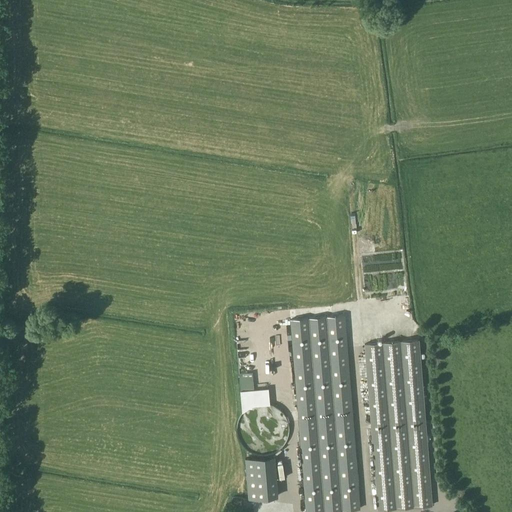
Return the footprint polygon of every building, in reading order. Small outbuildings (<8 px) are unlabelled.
[(290,319),(305,511),(311,511),(360,508),(344,315),(290,319)] [(74,328),(72,319),(45,322),(46,332),(74,328)] [(365,344),(378,509),(432,505),(419,339),(365,344)] [(241,389),(254,388),(252,371),(239,372),(241,389)] [(247,498),(278,495),(275,455),(244,457),(247,498)]
